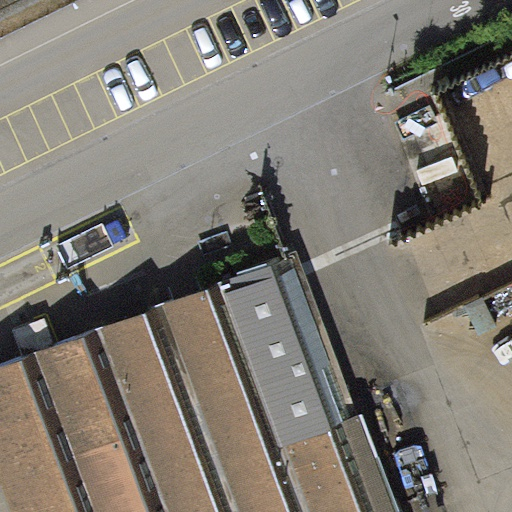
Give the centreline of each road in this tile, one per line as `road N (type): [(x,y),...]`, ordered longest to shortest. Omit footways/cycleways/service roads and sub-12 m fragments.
road 1 (residential): [(0,226),(464,0)]
road 2 (unknown): [(465,511),(295,82)]
